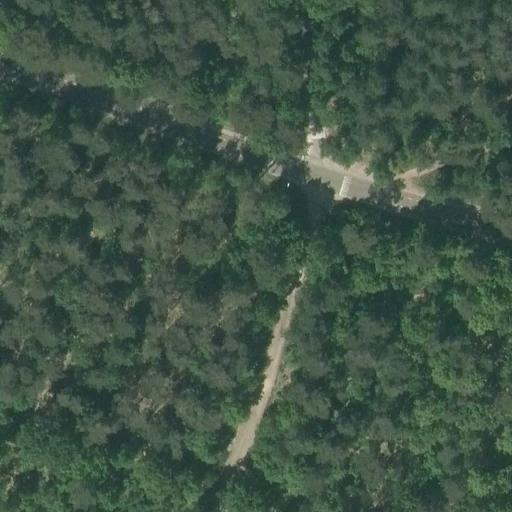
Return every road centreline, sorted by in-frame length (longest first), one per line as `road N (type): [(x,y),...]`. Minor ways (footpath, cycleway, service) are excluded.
road 1 (tertiary): [(319,177),(0,61)]
road 2 (track): [(222,485),(303,255),(319,177)]
road 3 (track): [(222,485),(0,423)]
road 4 (tertiary): [(511,236),(319,177)]
road 5 (unclassified): [(319,177),(299,0)]
road 6 (track): [(511,140),(356,192)]
